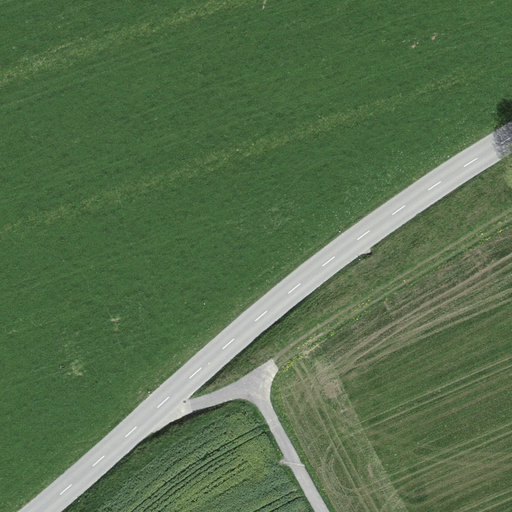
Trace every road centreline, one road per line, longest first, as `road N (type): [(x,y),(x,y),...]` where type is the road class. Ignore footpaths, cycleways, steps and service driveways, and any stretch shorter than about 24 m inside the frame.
road 1 (tertiary): [(40,511),(291,290),(511,136)]
road 2 (track): [(136,426),(231,392),(253,393),(323,511)]
